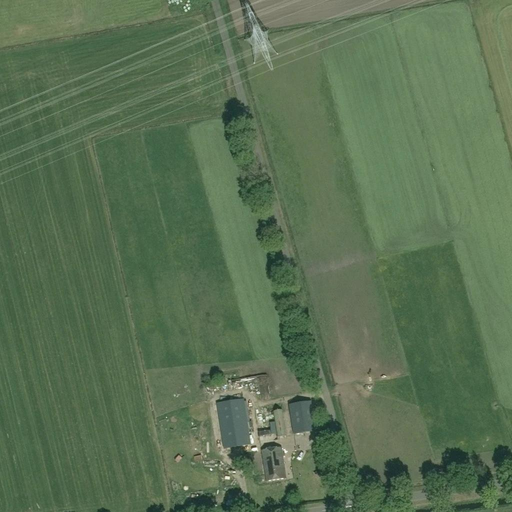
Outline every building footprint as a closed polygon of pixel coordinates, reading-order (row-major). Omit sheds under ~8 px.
[(257,378),(247,379),(248,386),(258,384),(257,378)] [(171,406),(169,393),(159,395),(160,408),(171,406)] [(243,400),(217,405),(224,449),(250,445),(243,400)] [(250,401),(251,411),(259,410),(258,400),(250,401)] [(289,405),(294,435),(316,432),(311,402),(289,405)] [(282,412),(273,413),(277,438),(286,436),(282,412)] [(276,434),(274,422),(269,422),(270,430),(258,431),(259,436),(276,434)] [(282,448),(261,451),(266,482),(286,479),(282,448)] [(347,506),(354,504),(352,495),(345,496),(347,506)]
